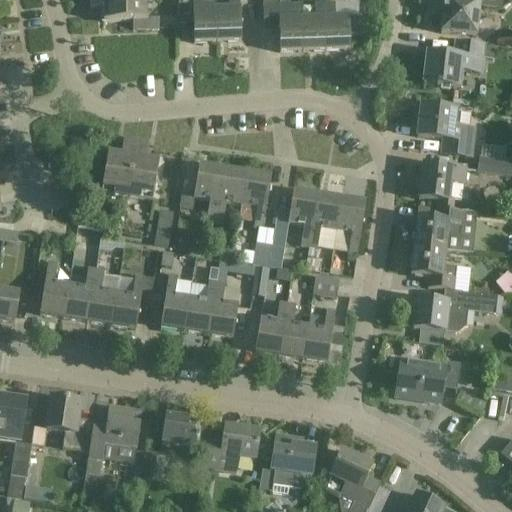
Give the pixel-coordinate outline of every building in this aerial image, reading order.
[(90,0),(90,11),(107,11),(107,23),(103,23),(103,24),(132,23),(145,23),(145,22),(144,0),(90,0)] [(177,0),(179,26),(193,25),(193,26),(194,46),(217,45),(216,11),(215,0),(177,0)] [(227,0),(228,11),(216,11),(217,45),(240,44),(240,24),(238,0),(227,0)] [(279,55),(303,54),(302,22),(301,6),(279,7),(278,0),(262,0),(263,28),(279,27),(279,55)] [(503,0),(431,0),(430,16),(442,18),(440,36),(475,39),(478,9),(502,11),(503,0)] [(302,22),(303,54),(326,54),(324,6),(315,7),(315,22),(302,22)] [(334,6),(324,6),(326,54),(349,53),(349,38),(362,38),(361,20),(335,20),(334,6)] [(145,22),(145,23),(145,32),(159,31),(158,22),(145,22)] [(145,23),(132,23),(133,32),(145,32),(145,23)] [(483,49),(455,45),(453,59),(427,56),(423,86),(459,90),(461,74),(477,75),(478,63),(482,63),(483,49)] [(455,114),(420,110),(417,140),(442,143),(441,156),(470,160),(472,145),(468,144),(469,132),(454,131),(455,114)] [(107,156),(101,196),(127,200),(136,144),(123,142),(121,158),(107,156)] [(136,144),(127,200),(152,204),(159,164),(145,162),(148,146),(136,144)] [(511,178),(511,164),(510,164),(507,164),(507,165),(479,162),(478,175),(506,178),(508,178),(511,178)] [(214,223),(223,172),(199,168),(193,200),(193,201),(194,201),(210,203),(207,222),(214,223)] [(436,212),(452,214),(453,206),(449,205),(451,185),(464,187),(466,173),(422,168),(418,202),(437,204),(436,212)] [(241,208),(247,176),(223,172),(214,223),(223,225),(226,206),(241,208)] [(254,230),(262,231),(271,180),(247,176),(241,208),(257,211),(254,230)] [(309,249),(317,197),(293,193),(287,226),(303,229),(300,248),(309,249)] [(341,201),(317,197),(309,249),(318,250),(321,231),(335,234),(341,201)] [(182,198),(180,210),(192,212),(194,201),(193,201),(193,200),(182,198)] [(341,201),(335,234),(351,236),(348,256),(357,258),(365,205),(341,201)] [(462,215),(452,214),(436,212),(434,224),(416,222),(413,250),(446,253),(447,238),(460,239),(462,215)] [(173,216),(160,214),(154,248),(167,250),(173,216)] [(3,234),(2,243),(16,245),(18,236),(3,234)] [(287,237),(274,235),(272,248),(268,271),(281,273),(287,237)] [(101,240),(101,239),(88,237),(87,244),(76,242),(75,252),(98,255),(99,252),(101,240)] [(109,254),(114,250),(115,242),(101,240),(99,252),(109,254)] [(272,248),(256,245),(252,263),(252,268),(268,271),(272,248)] [(446,253),(413,250),(410,277),(428,279),(427,291),(454,294),(468,296),(469,283),(455,281),(457,270),(444,269),(446,253)] [(234,253),(221,252),(219,265),(232,267),(234,253)] [(175,257),(162,255),(160,270),(172,271),(175,257)] [(39,318),(64,321),(69,288),(53,285),(56,266),(48,265),(39,318)] [(225,286),(226,286),(228,275),(242,277),(254,279),(255,271),(256,270),(232,267),(219,265),(218,276),(216,285),(225,286)] [(64,321),(87,325),(96,272),(87,270),(84,290),(69,288),(64,321)] [(251,298),(265,300),(269,272),(256,270),(255,271),(254,279),(251,298)] [(119,280),(103,278),(103,273),(96,272),(87,325),(111,329),(116,295),(119,280)] [(206,274),(204,283),(208,284),(216,285),(218,276),(206,274)] [(119,280),(116,295),(111,329),(135,333),(142,293),(152,294),(154,282),(144,280),(135,278),(134,283),(119,280)] [(184,334),(190,300),(175,298),(178,279),(168,278),(160,330),(184,334)] [(338,285),(315,283),(313,295),(337,298),(338,285)] [(216,285),(208,284),(205,302),(190,300),(184,334),(208,338),(213,304),(216,285)] [(19,296),(0,292),(0,323),(14,326),(19,296)] [(416,303),(413,332),(433,334),(444,335),(457,336),(465,329),(466,318),(467,313),(487,315),(489,298),(461,296),(460,308),(436,305),(416,303)] [(213,304),(208,338),(232,342),(238,308),(222,305),(213,304)] [(279,359),(287,306),(279,305),(276,324),(260,321),(254,355),(279,359)] [(287,306),(279,359),(302,363),(308,329),(293,327),(296,308),(287,306)] [(335,314),(327,313),(324,332),(308,329),(304,350),(302,363),(327,366),(335,314)] [(444,370),(400,364),(395,400),(439,407),(442,391),(456,393),(460,367),(445,365),(444,370)] [(511,383),(491,380),(489,392),(511,396),(511,383)] [(0,439),(19,443),(26,402),(0,397),(0,439)] [(80,406),(50,401),(46,433),(65,436),(62,452),(88,456),(92,434),(76,431),(80,406)] [(134,469),(136,453),(142,415),(108,410),(104,439),(91,437),(89,456),(88,462),(85,478),(99,480),(102,464),(134,469)] [(200,424),(165,419),(161,446),(196,451),(200,424)] [(258,436),(225,431),(223,445),(209,443),(204,472),(234,477),(236,461),(254,463),(258,436)] [(292,441),(275,439),(272,458),(264,457),(259,493),(287,497),(288,490),(305,492),(307,478),(311,479),(316,450),(291,447),(292,441)] [(511,443),(500,457),(511,468),(511,443)] [(15,446),(6,501),(22,503),(25,481),(26,482),(31,448),(15,446)] [(333,472),(329,480),(346,488),(339,502),(352,508),(350,511),(367,511),(378,488),(365,481),(372,468),(351,458),(341,454),(333,472)] [(147,456),(143,481),(143,483),(145,483),(159,485),(163,458),(147,456)] [(143,483),(143,481),(133,480),(129,506),(139,508),(140,504),(143,483)] [(442,511),(443,511),(416,498),(409,511),(442,511)]
